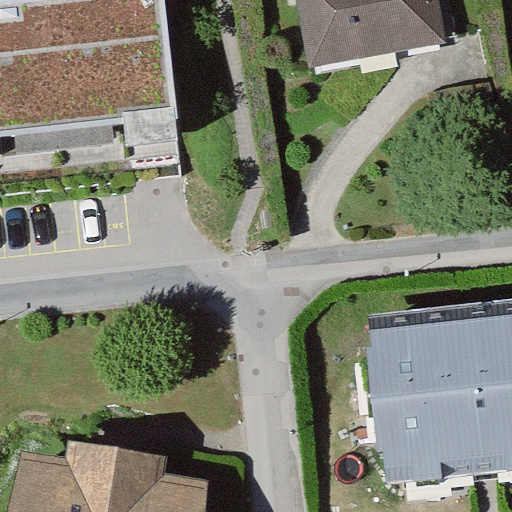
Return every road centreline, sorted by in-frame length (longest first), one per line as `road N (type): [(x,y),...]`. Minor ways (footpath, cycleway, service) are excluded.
road 1 (residential): [(259,296),(230,276),(0,300)]
road 2 (residential): [(511,245),(315,264),(259,296)]
road 3 (residential): [(279,511),(259,296)]
